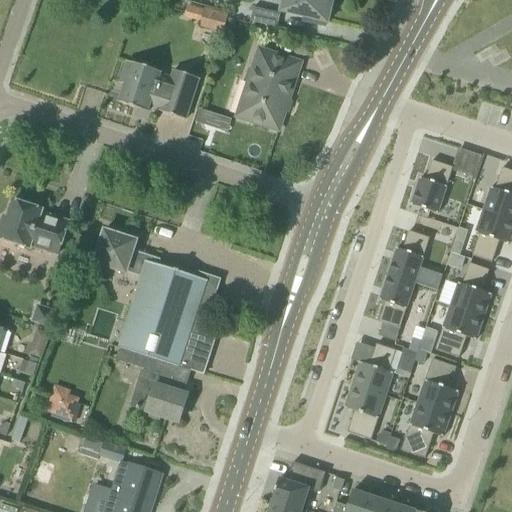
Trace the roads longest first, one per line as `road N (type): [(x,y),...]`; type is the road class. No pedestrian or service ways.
road 1 (residential): [(302,449),(413,113)]
road 2 (residential): [(325,209),(0,104)]
road 3 (residential): [(302,449),(452,490),(511,326)]
road 4 (secondary): [(250,433),(325,209)]
road 5 (secondary): [(325,209),(383,103)]
